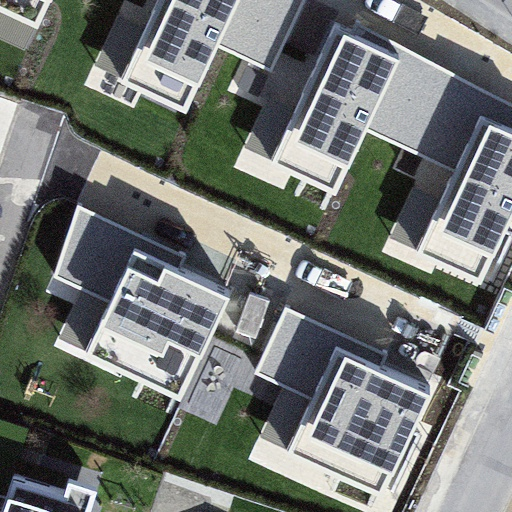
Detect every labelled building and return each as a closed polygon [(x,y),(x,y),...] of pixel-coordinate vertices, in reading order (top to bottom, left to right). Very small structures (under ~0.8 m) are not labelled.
[(0,0),(0,10),(38,29),(52,0),(0,0)] [(159,0),(121,82),(187,114),(218,47),(271,72),(305,0),(159,0)] [(351,33),(336,26),(272,164),(337,194),(366,132),(457,174),(420,254),(484,283),(511,223),(511,104),(356,24),(351,33)] [(55,278),(82,291),(59,340),(182,397),(229,299),(177,275),(186,256),(78,206),(55,278)] [(429,394),(380,372),(388,353),(286,308),(257,374),(313,398),(289,453),(385,495),(429,394)] [(72,511),(5,490),(0,506),(0,511),(72,511)]
